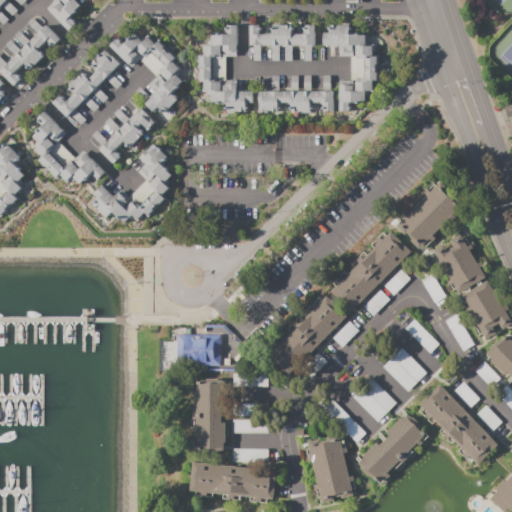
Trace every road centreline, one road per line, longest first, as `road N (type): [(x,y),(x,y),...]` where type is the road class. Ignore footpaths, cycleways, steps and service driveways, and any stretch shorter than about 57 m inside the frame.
road 1 (residential): [(467,57),(436,67),(239,256),(211,267)]
road 2 (residential): [(284,0),(130,1),(0,126)]
road 3 (residential): [(511,421),(477,388),(415,300),(398,302),(290,418)]
road 4 (tertiary): [(413,0),(511,254)]
road 5 (residential): [(190,299),(207,293),(214,279),(207,261),(193,255),(178,259),(169,276),(173,290),(190,299)]
